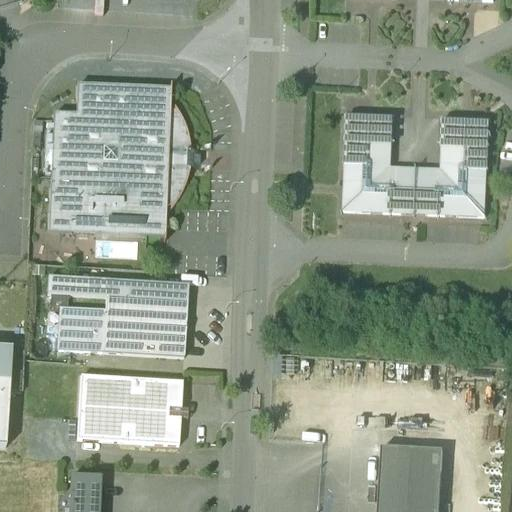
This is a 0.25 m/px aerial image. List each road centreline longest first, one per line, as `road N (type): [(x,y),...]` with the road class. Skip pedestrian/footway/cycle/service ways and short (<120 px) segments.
road 1 (residential): [(0,212),(12,83),(28,52),(64,39),(260,51)]
road 2 (residential): [(253,250),(479,258),(499,256),(511,235)]
road 3 (residential): [(253,250),(242,511)]
road 4 (residential): [(260,51),(253,250)]
road 5 (residential): [(260,51),(452,61)]
